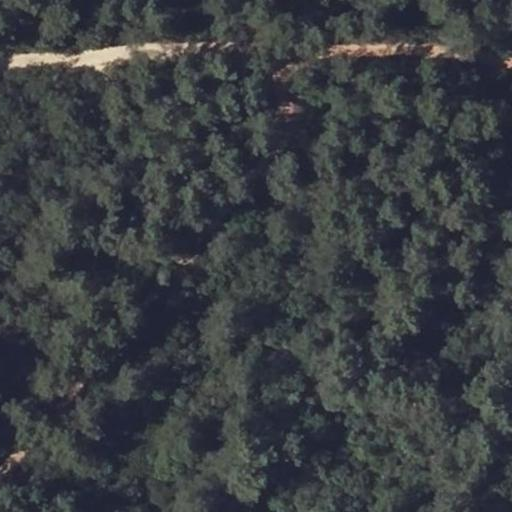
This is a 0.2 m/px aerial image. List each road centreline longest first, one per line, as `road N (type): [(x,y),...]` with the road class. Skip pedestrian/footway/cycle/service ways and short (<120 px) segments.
road 1 (track): [(0,64),(267,43)]
road 2 (track): [(511,55),(267,43)]
